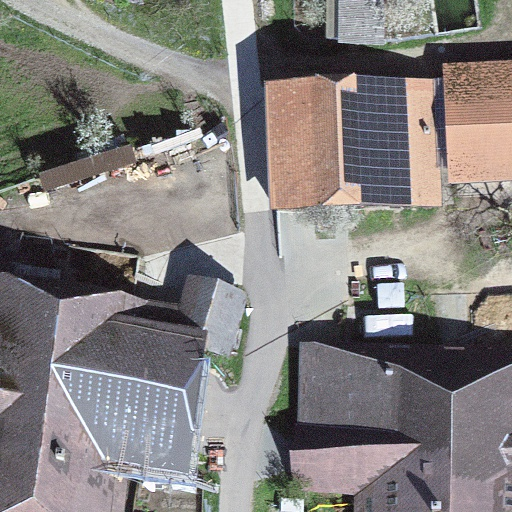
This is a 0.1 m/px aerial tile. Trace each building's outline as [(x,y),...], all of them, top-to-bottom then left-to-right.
[(375,0),(345,0),(346,36),(376,35),(375,0)] [(511,69),(450,72),(454,172),(455,205),(511,203),(511,69)] [(429,89),(274,90),(278,208),(434,204),(429,89)] [(0,506),(44,511),(105,511),(115,451),(180,457),(194,346),(195,344),(222,350),(237,294),(195,284),(184,315),(169,313),(0,293),(0,506)] [(511,511),(511,351),(384,348),(337,346),(337,375),(306,375),(304,423),(303,486),(381,486),(380,511),(511,511)]
